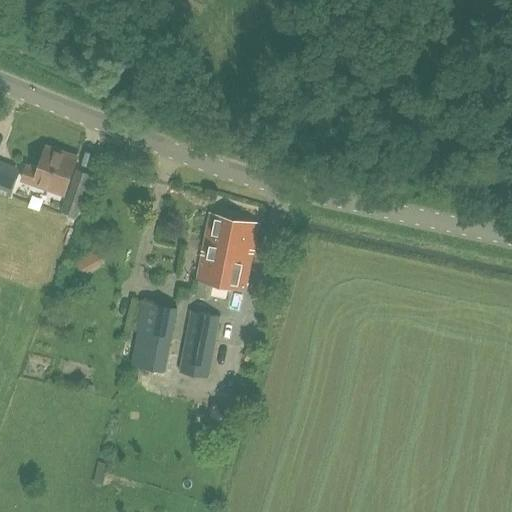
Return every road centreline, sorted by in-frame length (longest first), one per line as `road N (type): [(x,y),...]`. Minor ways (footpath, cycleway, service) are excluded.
road 1 (tertiary): [(511,240),(202,163),(0,81)]
road 2 (track): [(202,163),(119,0)]
